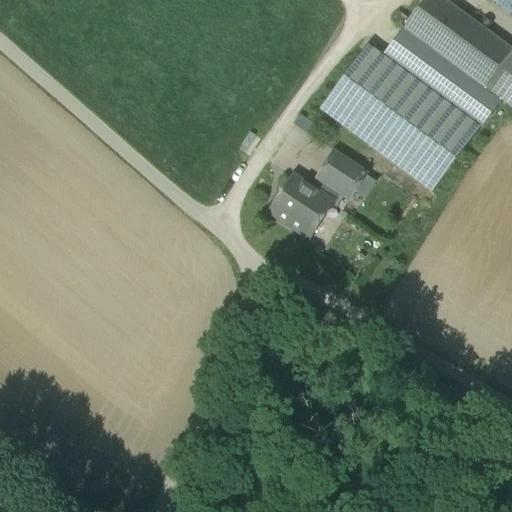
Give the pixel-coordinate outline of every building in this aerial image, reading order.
[(511,53),(511,52),(439,0),(426,0),(404,31),(485,91),(511,53)] [(511,0),(490,0),(511,15),(511,0)] [(485,91),(404,31),(383,59),(480,131),(501,103),(485,91)] [(480,131),(383,59),(367,48),(320,112),(433,195),(480,131)] [(511,53),(485,91),(501,103),(511,110),(511,53)] [(322,184),(345,198),(351,203),(367,178),(334,156),(317,181),(322,184)] [(270,215),(305,238),(313,226),(318,229),(332,208),(337,211),(345,198),(322,184),(316,194),(295,181),(286,195),(283,193),(270,215)] [(310,241),(318,229),(313,226),(305,238),(310,241)]
